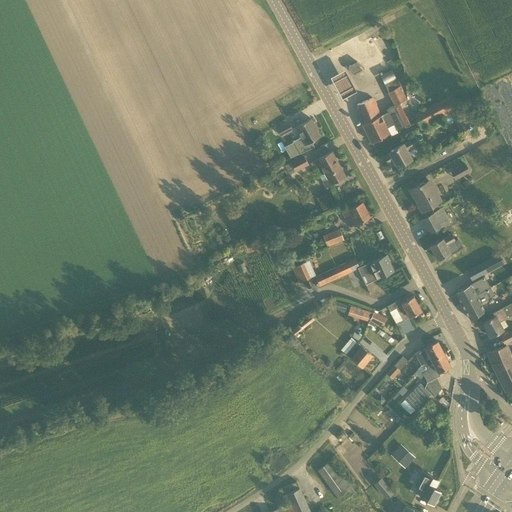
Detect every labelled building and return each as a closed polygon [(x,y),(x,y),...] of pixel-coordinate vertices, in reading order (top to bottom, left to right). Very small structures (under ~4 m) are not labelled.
[(354,73),(361,69),(357,61),(349,65),(349,68),(351,73),(354,73)] [(342,65),(328,72),(340,94),(354,86),(342,65)] [(400,86),(396,79),(384,84),(388,92),(394,105),(386,109),(388,113),(381,116),(372,98),(357,104),(365,123),(362,124),(371,143),(390,133),(387,128),(394,124),(396,130),(410,125),(399,103),(407,100),(401,86),(400,86)] [(420,128),(457,108),(450,96),(414,115),(420,128)] [(461,131),(469,127),(459,110),(451,114),(461,131)] [(294,127),(304,145),(320,136),(310,118),(294,127)] [(281,136),(292,130),(289,123),(277,130),(281,136)] [(414,146),(410,140),(403,144),(403,143),(389,151),(389,152),(383,155),(388,163),(394,160),(397,166),(412,158),(407,150),(414,146)] [(345,176),(331,151),(316,159),(323,173),(318,175),(325,187),(345,176)] [(290,174),(308,164),(303,156),(285,165),(290,174)] [(460,177),(470,172),(465,163),(456,168),(460,177)] [(432,188),(428,181),(420,186),(420,184),(410,190),(421,210),(440,200),(434,188),(432,188)] [(322,209),(334,202),(328,191),(316,197),(322,209)] [(356,224),(370,216),(362,202),(346,211),(349,217),(345,219),(349,227),(356,224)] [(442,209),(421,219),(429,233),(449,222),(442,209)] [(268,239),(283,231),(279,223),(264,230),(268,239)] [(326,246),(343,240),(339,229),(322,235),(326,246)] [(429,245),(437,259),(459,248),(455,241),(456,241),(451,233),(429,245)] [(393,270),(386,255),(367,264),(371,271),(364,274),(367,282),(374,279),(374,280),(395,274),(394,271),(393,270)] [(491,257),(467,270),(472,279),(496,266),(491,257)] [(334,267),(335,269),(339,277),(351,271),(349,267),(357,263),(355,258),(347,262),(347,261),(340,265),(334,267)] [(299,282),(310,277),(303,262),(292,267),(299,282)] [(339,277),(335,269),(334,267),(314,276),(319,286),(339,277)] [(490,284),(497,280),(493,272),(486,276),(490,284)] [(461,303),(477,294),(485,290),(479,279),(456,293),(461,303)] [(470,319),(485,311),(479,300),(484,297),(485,300),(493,295),(489,288),(485,290),(477,294),(461,303),(470,319)] [(421,310),(414,297),(401,303),(399,299),(386,306),(396,323),(421,310)] [(335,301),(333,307),(345,311),(347,305),(335,301)] [(504,319),(511,314),(511,302),(492,314),(494,317),(483,323),(491,336),(504,329),(504,328),(507,325),(504,319)] [(348,315),(367,321),(370,311),(350,305),(348,315)] [(382,327),(386,318),(377,313),(378,311),(375,310),(369,321),(382,327)] [(504,343),(511,339),(511,330),(500,336),(504,343)] [(362,367),(372,355),(351,337),(341,349),(352,359),(362,367)] [(424,363),(425,365),(430,362),(445,356),(437,341),(425,347),(415,353),(418,359),(428,354),(430,360),(424,363)] [(511,357),(506,346),(488,352),(492,363),(506,393),(511,389),(511,357)] [(392,379),(400,370),(399,370),(407,361),(402,356),(394,365),(395,366),(384,377),(388,380),(390,377),(392,379)] [(440,375),(438,372),(450,366),(445,356),(430,362),(425,365),(427,370),(422,372),(427,382),(440,375)] [(328,359),(325,366),(331,368),(334,362),(328,359)] [(401,404),(411,414),(430,394),(420,384),(412,392),(401,404)] [(381,395),(376,400),(381,405),(386,400),(381,395)] [(404,465),(412,456),(400,445),(391,453),(404,465)] [(276,473),(290,461),(284,454),(270,465),(276,473)] [(347,475),(346,475),(333,458),(318,469),(324,477),(340,502),(355,492),(351,487),(354,485),(347,475)] [(419,496),(433,504),(440,491),(434,488),(438,481),(423,473),(415,486),(423,490),(419,496)] [(374,483),(380,490),(387,484),(381,477),(374,483)] [(310,511),(297,481),(278,489),(285,505),(269,511),(310,511)] [(400,511),(404,505),(399,503),(394,511),(400,511)]
